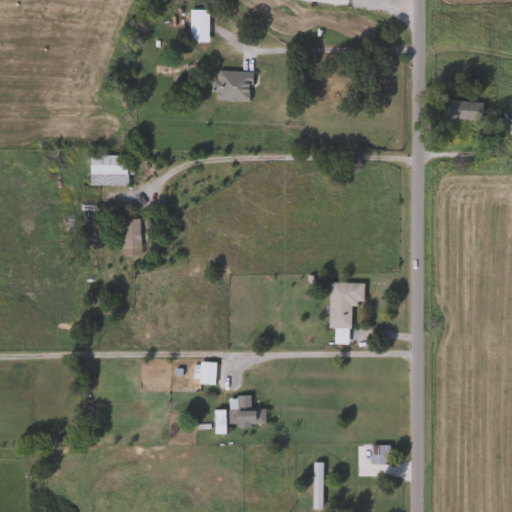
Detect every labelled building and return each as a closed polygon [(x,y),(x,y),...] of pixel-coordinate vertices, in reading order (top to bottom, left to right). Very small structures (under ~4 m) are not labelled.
[(180,73),(180,93),(149,93),(149,66),(165,66),(165,73),(180,73)] [(441,121),(441,102),(478,102),(478,121),(441,121)] [(85,186),(85,156),(123,156),(123,186),(85,186)] [(118,220),(137,220),(137,250),(118,250),(118,220)] [(324,329),(326,283),(360,284),(359,304),(347,304),(346,331),(333,330),(333,329),(324,329)] [(211,386),(195,386),(195,363),(211,363),(211,386)] [(224,410),(233,410),(233,396),(246,396),(246,410),(261,410),(261,428),(224,428),(224,410)] [(368,445),(384,445),(384,464),(368,464),(368,445)] [(309,509),(309,462),(318,462),(318,509),(309,509)]
